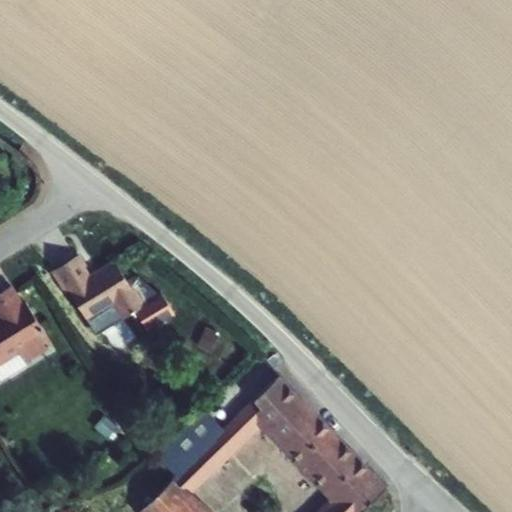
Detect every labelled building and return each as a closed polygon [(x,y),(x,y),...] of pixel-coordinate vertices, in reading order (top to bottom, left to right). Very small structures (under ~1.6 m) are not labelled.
[(80,253),(77,255),(84,266),(87,264),(80,253)] [(77,255),(54,270),(68,292),(71,290),(90,318),(115,303),(124,318),(139,309),(148,324),(175,308),(163,288),(159,290),(159,289),(141,276),(138,275),(136,275),(129,280),(116,260),(91,276),(84,266),(77,255)] [(0,374),(4,381),(32,363),(29,359),(53,344),(46,334),(50,331),(30,299),(26,302),(15,283),(0,292),(0,313),(2,317),(0,318),(0,374)] [(225,428),(176,476),(142,509),(145,511),(207,511),(189,494),(262,422),(269,414),(278,423),(303,399),(279,375),(225,428)] [(316,413),(303,399),(278,423),(269,414),(262,422),(284,444),(316,413)] [(153,452),(155,454),(203,407),(202,405),(153,452)] [(203,407),(155,454),(176,476),(225,428),(203,407)] [(362,511),(388,487),(316,413),(284,444),(336,497),(343,504),(338,509),(331,502),(320,511),(362,511)] [(336,497),(331,502),(338,509),(343,504),(336,497)]
